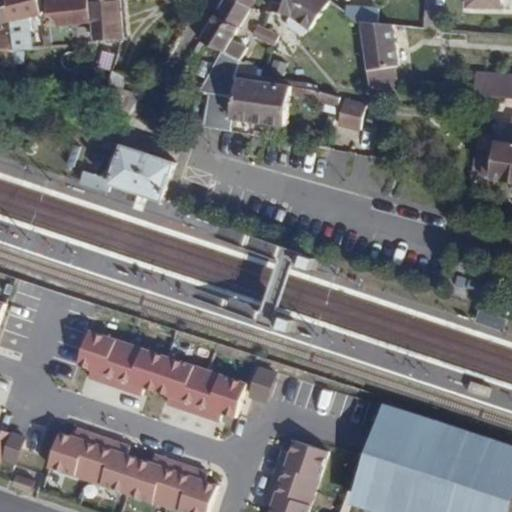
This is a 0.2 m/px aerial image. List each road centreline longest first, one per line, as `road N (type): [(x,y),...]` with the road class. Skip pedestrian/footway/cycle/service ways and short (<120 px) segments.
road 1 (residential): [(511,250),(435,238),(194,170)]
road 2 (residential): [(242,462),(52,395),(32,376),(0,365)]
road 3 (residential): [(364,430),(278,405),(255,417),(242,462)]
